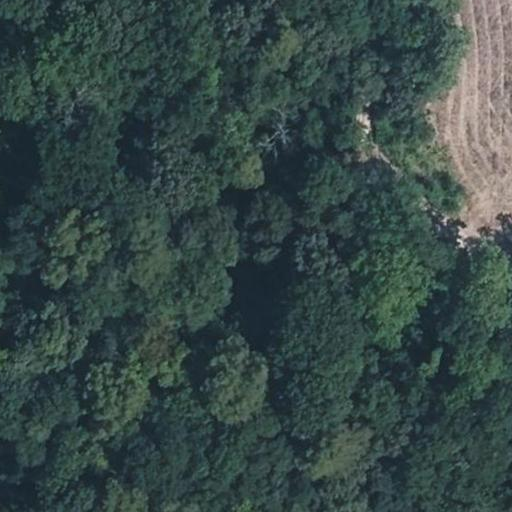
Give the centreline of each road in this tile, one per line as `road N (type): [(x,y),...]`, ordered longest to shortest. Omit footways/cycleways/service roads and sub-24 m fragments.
road 1 (track): [(350,511),(356,182),(315,0)]
road 2 (track): [(356,182),(511,261)]
